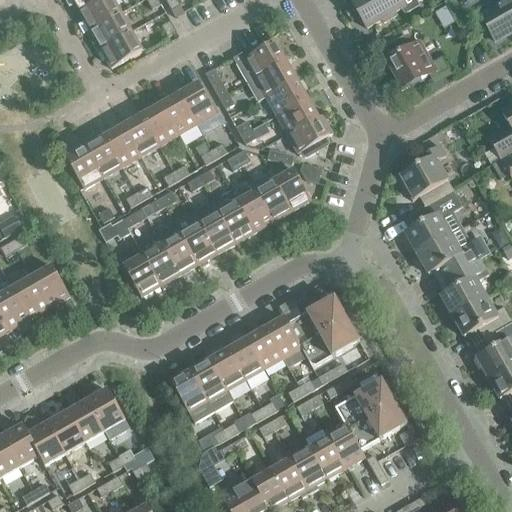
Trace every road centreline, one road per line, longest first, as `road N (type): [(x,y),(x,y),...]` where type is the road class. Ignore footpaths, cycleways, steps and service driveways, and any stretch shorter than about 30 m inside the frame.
road 1 (residential): [(363,259),(301,264),(152,350),(96,343),(0,393)]
road 2 (residential): [(471,451),(363,259)]
road 3 (residential): [(101,90),(273,0)]
road 4 (residential): [(379,137),(304,0)]
road 5 (residential): [(379,137),(511,64)]
road 6 (residential): [(363,259),(359,210),(379,137)]
road 7 (residential): [(366,511),(471,451)]
